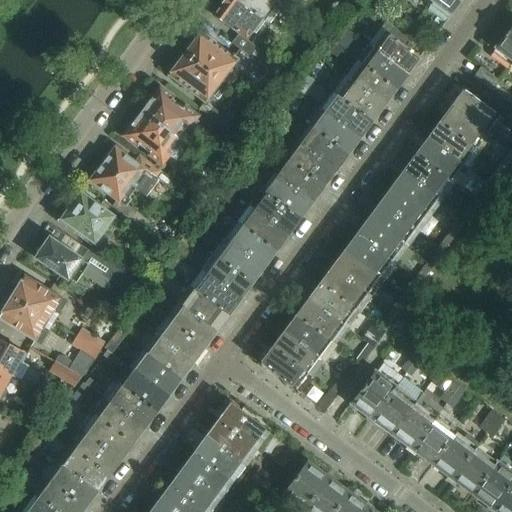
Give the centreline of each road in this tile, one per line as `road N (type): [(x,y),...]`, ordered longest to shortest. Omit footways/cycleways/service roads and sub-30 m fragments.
road 1 (residential): [(492,0),(225,362)]
road 2 (residential): [(0,258),(64,153),(181,0)]
road 3 (residential): [(421,511),(225,362)]
road 4 (residential): [(225,362),(109,511)]
